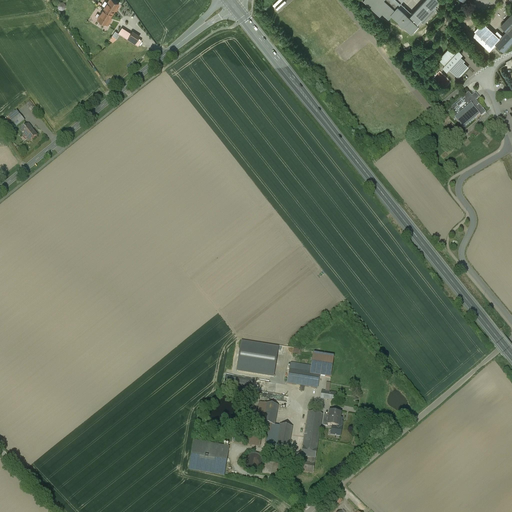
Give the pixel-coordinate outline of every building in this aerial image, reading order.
[(112,0),(109,0),(98,18),(107,24),(110,20),(109,19),(118,4),(112,0)] [(365,0),(380,13),(382,10),(388,16),(391,13),(400,21),(399,22),(402,25),(403,24),(411,31),(417,24),(416,24),(420,20),(423,23),(424,23),(436,10),(434,8),(436,5),(435,4),(438,0),(424,0),(412,13),(412,14),(411,15),(399,4),(403,0),(365,0)] [(511,14),(501,26),(507,31),(511,25),(511,14)] [(495,44),(503,36),(497,30),(494,34),(482,23),(474,30),(476,32),(472,36),(489,51),(495,44)] [(511,25),(507,31),(503,36),(495,44),(503,51),(506,48),(510,44),(511,41),(511,25)] [(119,33),(115,31),(110,40),(114,42),(119,34),(139,46),(142,39),(139,37),(140,35),(132,31),(131,32),(122,27),(119,33)] [(456,53),(450,47),(439,60),(445,65),(443,67),(446,71),(448,69),(458,78),(468,67),(463,62),(464,61),(460,56),(462,54),(458,51),(456,53)] [(472,96),(468,92),(447,111),(463,129),(475,118),(479,115),(481,116),(486,112),(475,100),(479,98),(475,93),(472,96)] [(24,121),(17,112),(9,118),(16,127),(24,121)] [(37,136),(28,125),(20,131),(29,142),(37,136)] [(242,342),(237,371),(274,377),(278,348),(242,342)] [(334,357),(313,354),(311,367),(310,374),(319,376),(330,378),(334,357)] [(311,367),(292,363),(290,371),(310,374),(311,367)] [(310,374),(290,371),(287,384),(317,388),(319,376),(310,374)] [(336,394),(322,391),(321,398),(334,401),(336,394)] [(278,406),(266,404),(262,423),(271,425),(274,425),(278,406)] [(341,413),(329,411),(329,415),(328,422),(327,425),(328,425),(332,426),(337,426),(338,421),(338,418),(340,419),(341,413)] [(308,412),(303,447),(299,470),(313,472),(319,433),(320,433),(322,415),(309,413),(309,412),(308,412)] [(343,422),(338,421),(337,426),(332,426),(330,434),(341,436),(343,422)] [(274,425),(271,425),(267,444),(276,446),(279,426),(274,425)] [(292,427),(280,425),(279,426),(276,446),(288,448),(292,427)] [(229,448),(194,441),(189,469),(224,475),(229,448)] [(257,454),(253,453),(250,454),(248,455),(246,457),(245,460),(244,462),(245,465),(246,468),(248,469),(250,471),(253,471),(256,471),(259,469),(261,466),(262,464),(262,461),(261,458),(260,456),(257,454)] [(338,497),(333,505),(337,507),(342,500),(338,497)]
